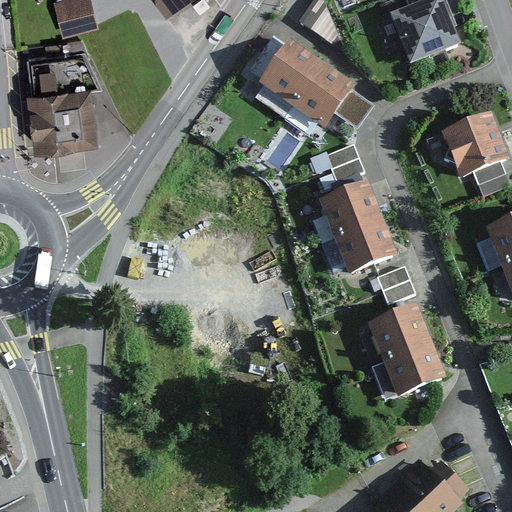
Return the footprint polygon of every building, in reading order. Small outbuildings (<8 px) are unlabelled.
[(93,0),(54,0),(64,36),(100,27),(93,0)] [(155,0),(156,4),(167,17),(188,0),(155,0)] [(439,2),(397,19),(414,61),(457,44),(439,2)] [(302,24),(336,44),(348,24),(314,4),(302,24)] [(266,84),(296,105),(321,68),(291,47),(266,84)] [(296,105),(327,126),(352,89),(321,68),(296,105)] [(90,80),(35,89),(45,156),(101,148),(90,80)] [(488,119),(447,136),(463,176),(504,160),(488,119)] [(328,197),(369,183),(356,144),(314,158),(328,197)] [(326,206),(339,239),(381,223),(368,190),(326,206)] [(339,239),(351,273),(393,256),(381,223),(339,239)] [(511,224),(492,232),(506,266),(511,263),(511,224)] [(407,267),(379,278),(390,305),(418,294),(407,267)] [(374,328),(387,361),(429,345),(416,311),(374,328)] [(387,361),(400,395),(442,379),(429,345),(387,361)] [(393,496),(379,508),(382,511),(452,511),(459,506),(454,502),(463,493),(439,467),(429,476),(416,461),(386,489),(393,496)]
